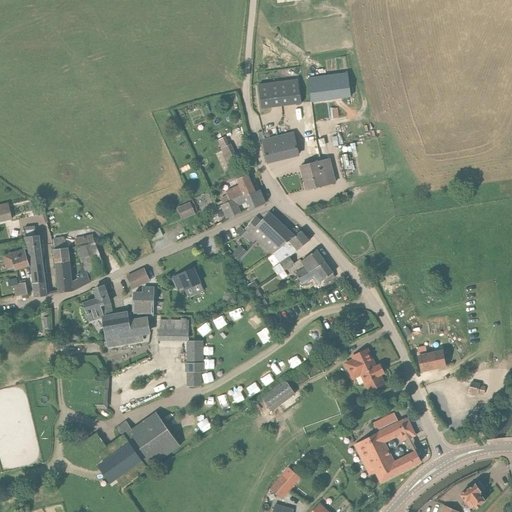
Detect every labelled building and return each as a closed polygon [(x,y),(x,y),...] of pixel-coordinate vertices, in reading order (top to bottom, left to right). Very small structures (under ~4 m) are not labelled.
[(308,78),(311,102),(351,97),(348,73),(308,78)] [(262,108),(301,103),(298,80),(259,84),(262,108)] [(305,104),(305,119),(340,117),(340,108),(335,108),(334,103),(305,104)] [(293,134),(278,138),(283,159),(299,155),(293,134)] [(218,140),(222,148),(229,145),(225,137),(220,139),(218,140)] [(278,138),(262,141),(268,162),(283,159),(278,138)] [(229,167),(230,167),(239,162),(231,144),(229,145),(222,148),(221,149),(229,167)] [(330,159),(302,165),(307,190),(317,188),(335,184),(330,159)] [(227,195),(221,198),(223,204),(227,202),(230,201),(243,194),(244,197),(255,192),(248,175),(238,179),(237,179),(239,185),(225,191),(227,195)] [(223,204),(221,205),(227,218),(233,215),(240,212),(237,206),(246,201),(250,210),(265,203),(259,190),(255,192),(244,197),(243,194),(230,201),(227,202),(223,204)] [(170,201),(169,202),(177,220),(190,214),(182,196),(181,196),(181,197),(170,201)] [(0,222),(12,220),(8,203),(0,204),(0,222)] [(272,252),(298,233),(293,229),(290,232),(269,213),(270,213),(269,213),(261,222),(256,217),(246,228),(253,235),(272,252)] [(164,216),(158,219),(163,230),(169,228),(164,216)] [(39,235),(36,236),(35,226),(24,227),(25,237),(29,248),(30,255),(38,253),(38,254),(41,253),(39,235)] [(289,257),(301,247),(309,241),(301,231),(298,233),(272,252),(273,253),(280,264),(273,269),(277,275),(285,270),(294,264),(289,257)] [(92,236),(76,238),(77,248),(94,245),(93,243),(92,236)] [(65,237),(53,239),(55,250),(56,263),(69,262),(68,248),(67,248),(65,237)] [(107,274),(94,245),(77,248),(84,268),(87,274),(90,282),(107,274)] [(16,270),(29,265),(24,250),(11,254),(12,259),(6,261),(9,269),(15,267),(16,270)] [(316,267),(324,261),(316,250),(308,256),(301,261),(305,267),(296,273),(298,276),(298,277),(308,272),(309,271),(313,269),(316,267)] [(231,256),(238,262),(241,259),(234,252),(231,256)] [(44,282),(41,253),(38,254),(38,253),(30,255),(32,265),(34,283),(44,282)] [(308,272),(298,277),(298,278),(299,278),(299,279),(302,284),(305,282),(313,278),(315,281),(322,277),(324,280),(327,283),(335,277),(333,274),(333,273),(324,261),(316,267),(313,269),(309,271),(308,272)] [(69,262),(56,263),(59,286),(60,290),(60,292),(73,291),(90,283),(90,282),(87,274),(84,268),(80,269),(81,273),(77,275),(77,279),(72,282),(69,262)] [(128,274),(134,288),(152,279),(146,266),(128,274)] [(203,290),(198,278),(194,268),(173,278),(177,287),(178,289),(184,287),(188,297),(203,290)] [(19,281),(22,295),(28,294),(25,280),(19,281)] [(248,285),(251,291),(256,287),(258,287),(254,281),(253,282),(248,285)] [(46,296),(46,295),(44,282),(34,283),(35,297),(46,296)] [(97,299),(84,303),(90,321),(112,313),(110,302),(104,286),(94,289),(97,299)] [(152,315),(153,288),(143,288),(143,293),(134,293),(133,315),(152,315)] [(252,292),(257,301),(262,298),(257,289),(252,292)] [(222,300),(230,302),(232,293),(224,292),(222,300)] [(267,304),(264,299),(259,302),(262,307),(267,304)] [(113,317),(104,318),(108,346),(143,340),(143,336),(150,334),(148,317),(129,320),(128,314),(120,316),(120,317),(113,318),(113,317)] [(188,329),(189,321),(161,320),(161,329),(188,329)] [(265,344),(274,339),(268,327),(258,332),(265,344)] [(334,330),(326,333),(328,340),(337,336),(334,330)] [(204,362),(203,341),(186,341),(186,363),(204,362)] [(417,348),(418,354),(427,353),(425,346),(417,348)] [(369,391),(375,388),(384,384),(380,375),(384,373),(380,365),(376,367),(367,349),(358,353),(351,357),(353,359),(345,363),(352,379),(361,375),(369,391)] [(444,357),(443,350),(434,351),(427,353),(418,354),(418,356),(421,370),(446,365),(444,357)] [(332,362),(332,359),(330,358),(327,357),(323,359),(322,362),(322,364),(324,366),(327,366),(331,364),(332,362)] [(105,407),(106,380),(69,378),(68,405),(105,407)] [(287,383),(263,400),(271,411),(295,394),(287,383)] [(480,386),(481,384),(471,383),(469,391),(484,394),(485,387),(480,386)] [(104,461),(96,466),(109,485),(117,480),(122,487),(179,446),(155,413),(131,430),(122,436),(107,447),(101,452),(99,453),(104,461)] [(407,418),(398,423),(393,414),(373,423),(378,433),(354,445),(371,476),(376,473),(381,482),(421,462),(416,451),(394,463),(383,443),(398,435),(401,442),(415,435),(407,418)] [(289,468),(270,490),(281,499),(300,477),(289,468)] [(479,485),(476,484),(460,495),(470,509),(471,508),(473,510),(485,501),(479,493),(481,491),(480,488),(479,485)]
